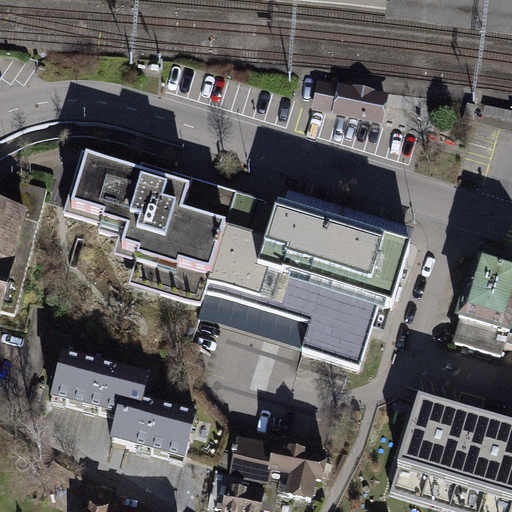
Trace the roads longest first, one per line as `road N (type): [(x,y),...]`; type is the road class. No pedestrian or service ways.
road 1 (residential): [(0,116),(31,105),(106,103),(458,205)]
road 2 (residential): [(458,205),(395,382),(375,395),(334,401),(213,367)]
road 3 (residential): [(170,511),(33,433),(0,404)]
